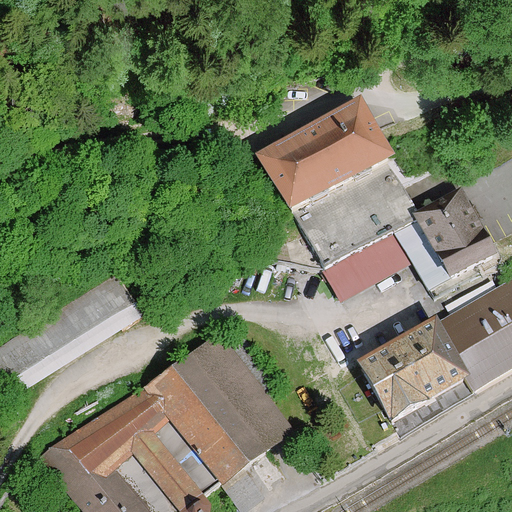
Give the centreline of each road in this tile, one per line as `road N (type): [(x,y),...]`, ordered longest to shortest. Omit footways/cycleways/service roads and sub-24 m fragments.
road 1 (residential): [(511,77),(418,101),(313,99),(172,121),(0,175)]
road 2 (residential): [(511,380),(296,511)]
